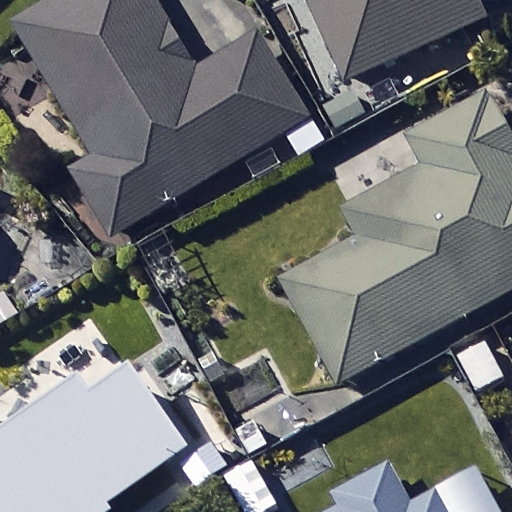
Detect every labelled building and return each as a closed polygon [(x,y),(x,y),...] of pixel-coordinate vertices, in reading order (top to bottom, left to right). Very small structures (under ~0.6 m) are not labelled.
[(46,0),(12,21),(94,157),(71,170),(112,238),(310,119),(260,37),(197,74),(152,0),(46,0)] [(306,0),(345,87),(488,22),(478,0),(306,0)] [(511,130),(493,95),(411,139),(427,169),(338,216),(353,244),(282,282),(338,386),(511,291),(511,130)] [(177,456),(111,358),(0,432),(0,511),(117,511),(110,501),(177,456)] [(410,511),(389,477),(328,511),(446,511),(437,496),(410,511)]
